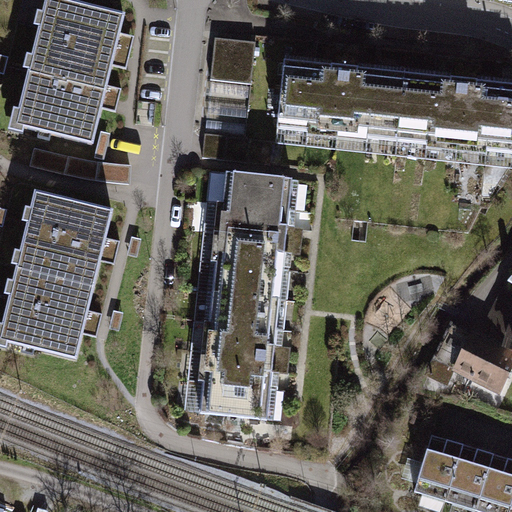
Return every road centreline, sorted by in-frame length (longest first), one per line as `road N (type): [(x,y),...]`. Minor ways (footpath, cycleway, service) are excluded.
road 1 (track): [(322,480),(300,467),(183,446),(146,413),(188,0)]
road 2 (residential): [(342,0),(488,23),(511,34)]
